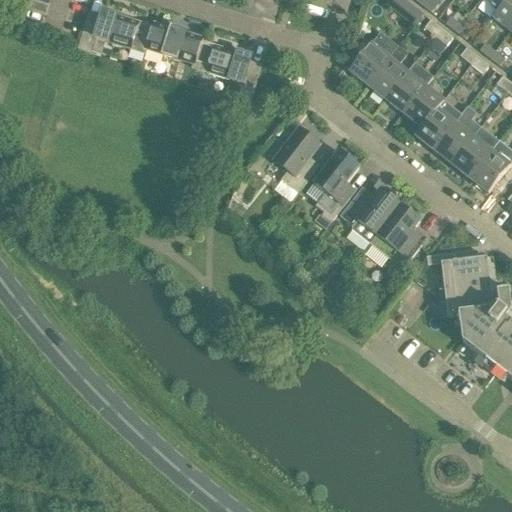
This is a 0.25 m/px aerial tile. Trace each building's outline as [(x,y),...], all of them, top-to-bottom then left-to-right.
[(415,28),(424,17),(402,0),(391,0),(387,6),(415,28)] [(432,15),(437,8),(427,0),(422,7),(432,15)] [(482,0),(481,1),(498,14),(509,0),(482,0)] [(493,20),(510,34),(511,31),(511,0),(509,0),(498,14),(493,20)] [(96,40),(144,55),(145,55),(146,52),(145,51),(152,28),(103,13),(98,27),(86,23),(77,52),(91,56),(96,40)] [(458,14),(453,20),(462,27),(466,21),(458,14)] [(456,34),(462,27),(453,20),(451,19),(446,26),(456,34)] [(436,39),(442,31),(431,22),(424,30),(436,39)] [(203,40),(154,25),(153,24),(152,28),(145,51),(146,52),(194,66),(194,67),(201,44),(202,44),(203,40)] [(462,27),(456,34),(466,41),(471,34),(462,27)] [(442,31),(436,39),(446,48),(453,40),(442,31)] [(350,74),(368,88),(398,50),(380,35),(350,74)] [(194,67),(194,66),(192,70),(242,86),(237,102),(250,106),(259,77),(247,73),(251,59),(202,44),(201,44),(194,67)] [(490,60),(495,53),(485,46),(480,52),(490,60)] [(368,88),(386,102),(407,75),(398,68),(407,56),(398,50),(368,88)] [(472,67),(478,59),(467,50),(461,58),(472,67)] [(495,53),(490,60),(500,68),(505,61),(495,53)] [(478,59),(472,67),(483,76),(489,68),(478,59)] [(386,102),(404,117),(425,89),(434,79),(416,65),(407,75),(386,102)] [(179,66),(175,79),(187,83),(192,70),(179,66)] [(508,95),(511,89),(511,84),(503,78),(497,86),(508,95)] [(404,117),(422,130),(422,131),(443,104),(425,89),(404,117)] [(422,130),(415,138),(434,153),(468,109),(461,117),(443,104),(422,131),(422,130)] [(434,153),(452,167),(481,129),(472,122),(476,116),(468,109),(434,153)] [(452,167),(470,181),(498,145),(498,144),(499,143),(481,129),(452,167)] [(295,178),(320,147),(299,131),(274,163),(288,174),(281,182),(298,196),(305,186),(295,178)] [(498,145),(470,181),(488,195),(500,180),(511,164),(511,155),(506,151),(498,145)] [(359,170),(339,154),(330,166),(327,164),(316,178),(318,180),(314,186),(325,195),(315,208),(323,215),(321,218),(330,226),(350,200),(341,193),(359,170)] [(511,164),(500,180),(510,188),(511,184),(511,164)] [(370,246),(400,208),(381,193),(370,207),(357,197),(340,219),(353,229),(353,233),(370,246)] [(420,223),(400,208),(370,246),(391,262),(392,260),(404,269),(422,247),(409,237),(420,223)] [(320,217),(315,224),(326,232),(330,226),(321,218),(320,217)] [(459,318),(463,345),(511,383),(511,325),(506,321),(511,315),(509,294),(491,296),(487,260),(478,261),(477,253),(427,259),(428,268),(441,266),(448,319),(459,318)]
